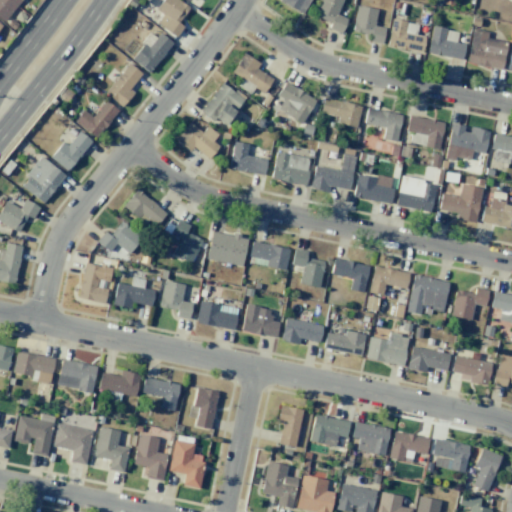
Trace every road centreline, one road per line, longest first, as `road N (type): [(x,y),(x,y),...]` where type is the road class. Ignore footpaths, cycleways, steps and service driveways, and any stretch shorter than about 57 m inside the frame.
road 1 (residential): [(0,310),(511,424)]
road 2 (residential): [(136,141),(191,188),(236,203),(511,260)]
road 3 (residential): [(42,320),(49,269),(70,223),(247,0)]
road 4 (residential): [(242,10),(313,57),(359,75),(511,103)]
road 5 (secondary): [(0,133),(103,0)]
road 6 (residential): [(148,511),(0,479)]
road 7 (residential): [(258,367),(228,511)]
